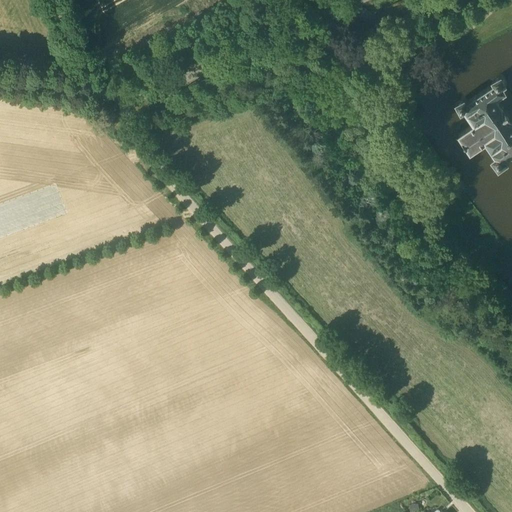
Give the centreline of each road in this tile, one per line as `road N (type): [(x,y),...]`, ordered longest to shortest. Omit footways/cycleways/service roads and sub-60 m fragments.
road 1 (unclassified): [(467,511),(140,148),(125,120),(125,97)]
road 2 (unclassified): [(125,97),(148,94),(357,0)]
